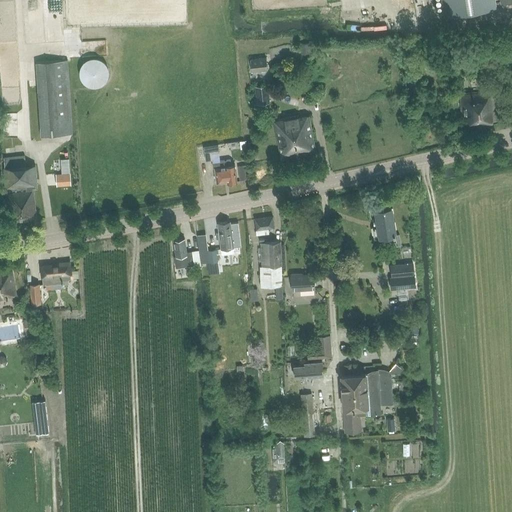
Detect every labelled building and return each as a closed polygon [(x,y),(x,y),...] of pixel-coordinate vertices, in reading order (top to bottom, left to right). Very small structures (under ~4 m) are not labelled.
[(511,2),(511,0),(442,0),(446,18),(495,10),(493,0),(500,0),(501,4),(511,2)] [(311,38),(302,38),(301,47),(311,48),(311,38)] [(108,71),(108,69),(108,67),(107,64),(105,60),(101,57),(98,56),(96,56),(94,56),(91,57),(89,58),(87,59),(85,61),(83,63),(82,66),(82,69),(82,71),(83,74),(84,76),(86,78),(88,80),(90,81),(92,82),(94,82),(97,82),(100,82),(102,80),(104,79),(106,77),(107,75),(108,71)] [(251,72),(267,70),(266,58),(250,59),(251,72)] [(41,136),(72,134),(67,60),(36,62),(41,136)] [(255,86),(257,101),(249,102),(250,105),(257,104),(270,103),(267,85),(255,86)] [(493,90),(481,91),(459,94),(461,117),(463,117),(465,128),(488,126),(487,122),(503,121),(501,96),(493,97),(493,90)] [(281,158),(316,151),(309,115),(299,117),(298,116),(274,120),(281,158)] [(211,154),(219,153),(218,144),(203,147),(206,161),(212,160),(211,154)] [(33,189),(37,188),(35,165),(25,166),(25,156),(4,157),(5,168),(4,168),(6,198),(3,199),(3,205),(10,204),(12,221),(37,218),(33,189)] [(247,159),(239,160),(240,173),(247,173),(247,159)] [(228,183),(237,181),(235,165),(231,165),(230,160),(212,162),(213,168),(214,168),(217,183),(228,182),(228,183)] [(375,239),(395,235),(391,208),(376,210),(378,227),(373,228),(375,239)] [(274,228),(273,216),(255,219),(256,235),(268,234),(268,228),(274,228)] [(221,249),(222,249),(223,252),(225,251),(225,248),(233,247),(230,222),(218,223),(221,249)] [(176,268),(185,266),(186,272),(200,270),(197,251),(187,252),(185,239),(173,241),(176,257),(174,257),(176,268)] [(260,288),(282,287),(280,242),(258,243),(260,288)] [(210,262),(218,261),(216,249),(208,250),(210,262)] [(43,285),(46,285),(47,290),(63,288),(62,280),(71,279),(69,262),(60,262),(60,263),(41,263),(43,285)] [(392,277),(414,275),(413,263),(391,265),(392,277)] [(5,296),(12,295),(8,271),(0,272),(0,298),(5,298),(5,296)] [(292,290),(314,289),(313,274),(298,275),(298,274),(291,274),(292,290)] [(415,287),(414,275),(392,277),(391,277),(393,290),(415,287)] [(41,303),(39,284),(30,285),(31,304),(41,303)] [(286,303),(286,311),(294,311),(294,302),(286,303)] [(0,324),(0,336),(1,341),(21,337),(18,321),(0,324)] [(236,344),(241,346),(246,335),(241,332),(236,344)] [(330,335),(317,336),(318,350),(307,351),(308,359),(332,357),(330,335)] [(295,377),(323,375),(322,362),(304,363),(304,365),(294,366),(295,377)] [(360,431),(360,424),(359,415),(382,413),(381,404),(394,404),(391,371),(387,370),(384,369),(378,369),(378,373),(342,375),(344,408),(346,432),(360,431)] [(301,394),(300,384),(297,384),(296,379),(288,379),(289,395),(301,394)] [(275,398),(285,398),(284,385),(283,385),(282,380),(280,380),(280,385),(275,385),(275,398)] [(312,393),(301,394),(304,436),(315,435),(312,393)] [(388,413),(387,426),(396,426),(397,413),(388,413)] [(278,443),(278,448),(273,449),(274,463),(285,462),(284,442),(278,443)]
